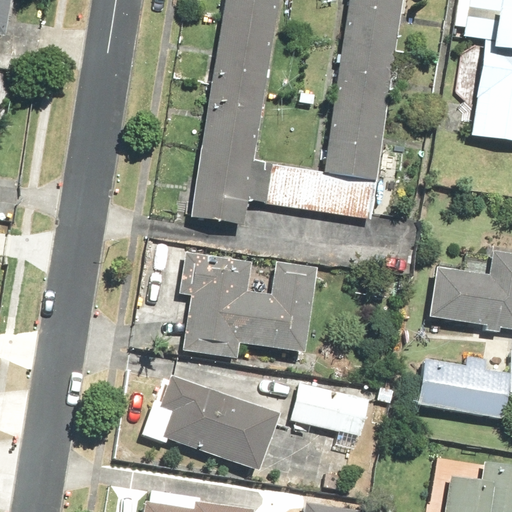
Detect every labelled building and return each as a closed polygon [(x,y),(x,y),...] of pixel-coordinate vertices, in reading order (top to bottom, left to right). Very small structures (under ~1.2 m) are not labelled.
[(0,0),(0,37),(8,39),(12,0),(0,0)] [(363,221),(398,0),(345,0),(318,173),(248,162),(273,0),(221,0),(186,219),(237,227),(241,201),(363,221)] [(466,138),(511,145),(511,0),(455,0),(454,12),(464,14),(460,38),(480,41),(466,138)] [(430,269),(423,319),(481,328),(480,333),(494,335),(495,330),(511,332),(511,257),(487,253),(484,276),(455,272),(456,267),(436,265),(436,269),(430,269)] [(242,293),(246,264),(181,254),(175,296),(186,297),(178,353),(231,361),(233,346),(298,356),(311,270),(270,264),(265,297),(242,293)] [(411,407),(498,421),(506,375),(480,371),(481,361),(461,358),(460,368),(418,361),(411,407)] [(166,413),(157,439),(252,473),(273,416),(165,378),(154,409),(166,413)] [(295,385),(286,422),(291,423),(289,433),(304,436),(306,427),(356,439),(365,401),(295,385)] [(477,482),(445,477),(439,511),(511,511),(511,468),(480,463),(477,482)] [(137,511),(246,511),(195,504),(195,501),(146,493),(144,504),(139,503),(137,511)] [(356,511),(358,505),(309,497),(306,511),(356,511)]
